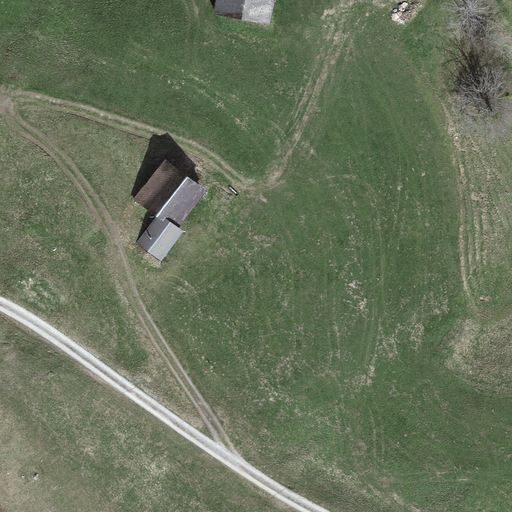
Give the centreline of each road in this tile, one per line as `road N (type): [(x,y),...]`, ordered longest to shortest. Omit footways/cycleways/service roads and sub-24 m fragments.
road 1 (track): [(270,194),(211,158),(143,131),(28,98),(7,104),(7,114),(66,163),(102,215),(141,312),(226,457)]
road 2 (track): [(314,511),(0,305)]
